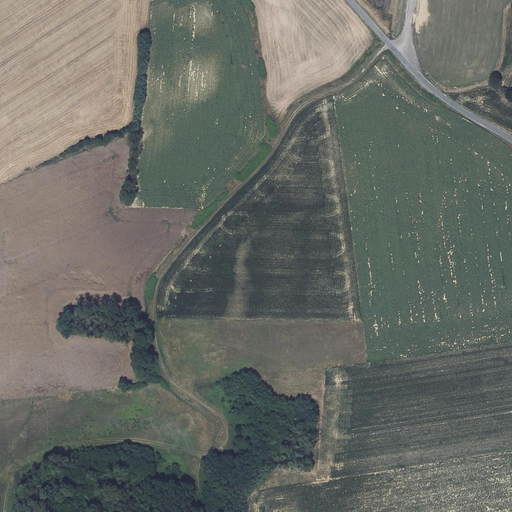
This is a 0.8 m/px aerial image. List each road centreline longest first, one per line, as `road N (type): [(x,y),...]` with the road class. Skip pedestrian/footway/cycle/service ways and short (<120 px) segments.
road 1 (track): [(390,45),(353,79),(296,108),(157,280),(151,300),(161,364),(227,432),(201,464)]
road 2 (unclassified): [(511,139),(422,80),(349,0)]
